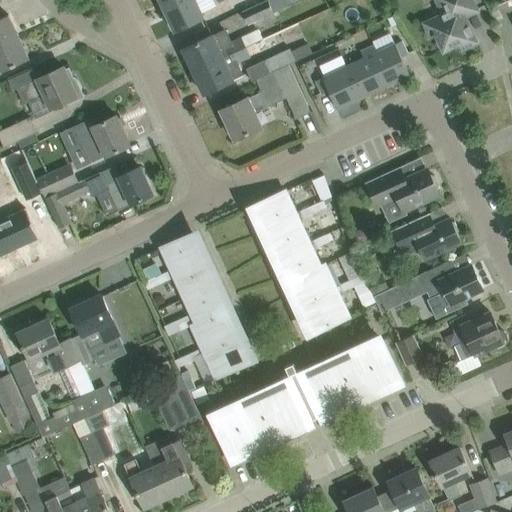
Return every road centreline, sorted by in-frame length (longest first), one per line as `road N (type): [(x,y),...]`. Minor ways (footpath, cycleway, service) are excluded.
road 1 (unclassified): [(511,379),(223,511)]
road 2 (residential): [(209,199),(428,98)]
road 3 (residential): [(0,292),(209,199)]
road 4 (residential): [(511,278),(428,98)]
road 5 (residential): [(209,199),(127,33)]
